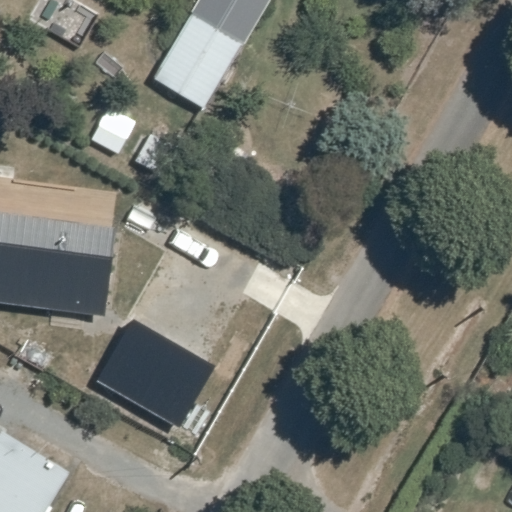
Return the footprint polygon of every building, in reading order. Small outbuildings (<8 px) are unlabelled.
[(199,0),(156,78),(206,105),(265,0),(199,0)] [(66,64),(84,30),(56,15),(38,49),(66,64)] [(0,208),(0,299),(103,314),(116,225),(0,208)] [(11,351),(0,372),(0,378),(33,395),(46,369),(11,351)] [(0,511),(44,511),(71,470),(5,429),(2,433),(0,431),(0,511)]
